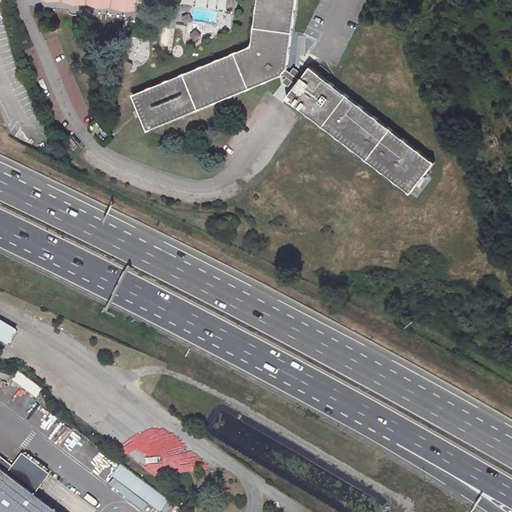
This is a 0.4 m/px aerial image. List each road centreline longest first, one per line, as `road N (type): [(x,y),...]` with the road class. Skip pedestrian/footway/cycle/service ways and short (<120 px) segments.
road 1 (motorway): [(409,395),(0,186)]
road 2 (motorway): [(0,224),(354,404)]
road 3 (motorway): [(354,404),(511,493)]
road 4 (motorway): [(354,404),(496,511)]
road 5 (unknown): [(126,511),(0,406)]
